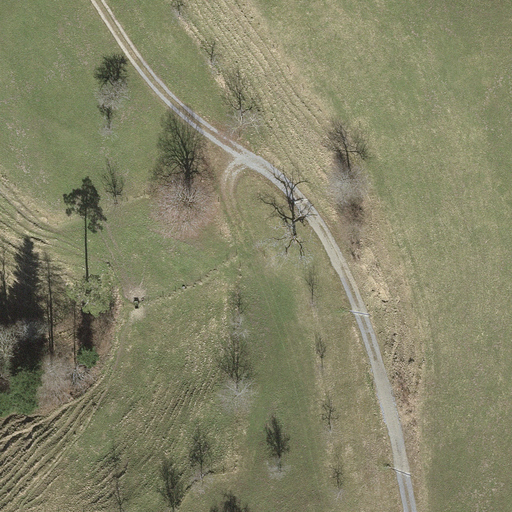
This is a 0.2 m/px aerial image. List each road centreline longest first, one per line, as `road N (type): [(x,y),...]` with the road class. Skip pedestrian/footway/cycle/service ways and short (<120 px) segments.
road 1 (track): [(97,0),(168,98),(278,179),(327,240),(372,350),(409,511)]
road 2 (track): [(250,159),(231,174),(227,194),(275,315),(258,434)]
